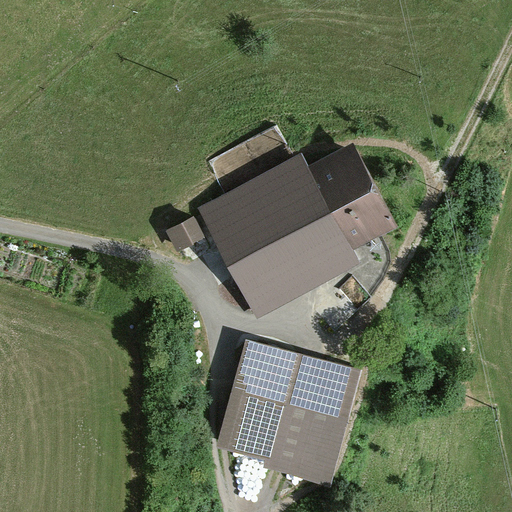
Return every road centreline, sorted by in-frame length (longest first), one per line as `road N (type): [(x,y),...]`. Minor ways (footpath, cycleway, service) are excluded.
road 1 (track): [(218,311),(324,342),(360,323),(396,273),(511,38)]
road 2 (track): [(231,511),(217,438),(218,311),(203,291),(156,259),(0,226)]
